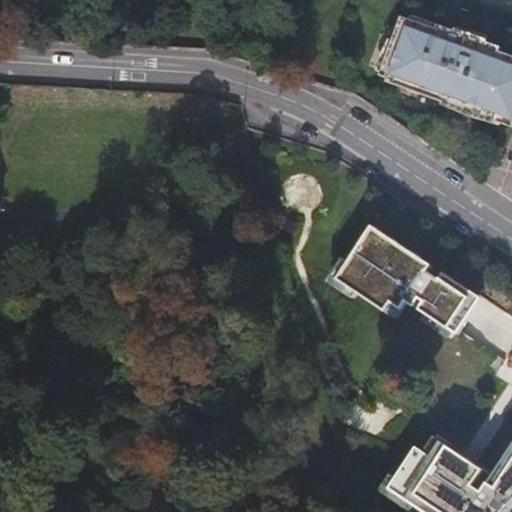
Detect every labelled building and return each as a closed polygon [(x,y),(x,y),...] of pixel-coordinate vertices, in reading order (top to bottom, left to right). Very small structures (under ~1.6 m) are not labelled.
[(511,55),(494,49),(496,45),(490,42),(491,40),(471,33),(458,28),(457,30),(452,29),(440,25),(438,29),(403,16),(394,40),(390,39),(378,71),(382,72),(381,76),(389,79),(388,82),(443,102),(445,99),(473,109),(472,115),(501,125),(502,123),(511,126),(511,55)] [(486,299),(447,273),(443,280),(432,272),(436,266),(376,226),(352,263),(341,280),(361,293),(389,312),(395,303),(405,310),(410,302),(418,307),(424,299),(428,302),(423,310),(430,314),(458,333),(461,335),(486,299)] [(341,280),(352,263),(346,258),(330,282),(357,300),(361,293),(341,280)] [(395,303),(389,312),(399,319),(405,310),(395,303)] [(458,333),(430,314),(426,320),(454,339),(458,333)] [(427,452),(434,457),(444,441),(438,436),(427,452)] [(511,511),(511,452),(496,476),(444,441),(434,457),(427,452),(420,447),(400,478),(392,489),(418,506),(426,511),(511,511)] [(418,506),(392,489),(400,478),(394,474),(382,491),(414,511),(418,506)]
